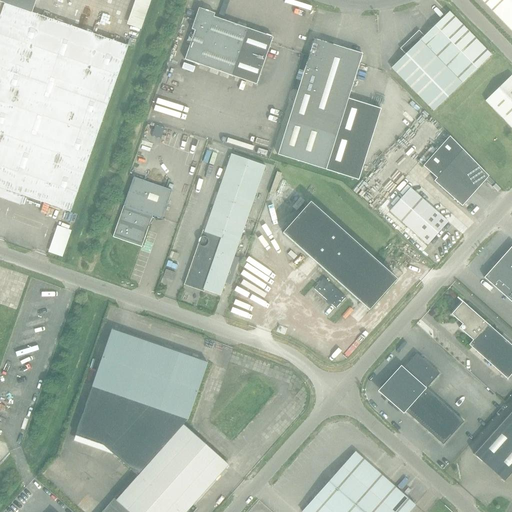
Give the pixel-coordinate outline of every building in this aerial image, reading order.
[(32,13),(36,0),(0,0),(0,187),(70,212),(128,46),(32,13)] [(131,0),(125,20),(139,25),(147,0),(131,0)] [(511,0),(481,0),(511,31),(511,0)] [(184,60),(232,76),(256,85),(273,37),(213,17),(214,14),(199,8),(191,29),(194,30),(184,60)] [(433,111),(462,83),(491,55),(449,12),(424,36),(418,30),(400,49),(405,54),(391,68),(433,111)] [(287,123),(277,155),(325,171),(358,181),(381,109),(348,99),(362,54),(314,39),(287,123)] [(511,76),(485,101),(511,128),(511,76)] [(447,166),(462,149),(449,136),(423,166),(436,178),(447,166)] [(421,160),(434,145),(429,141),(416,156),(421,160)] [(202,172),(213,175),(216,164),(212,163),(216,149),(204,145),(200,157),(205,159),(202,172)] [(447,166),(475,191),(488,176),(462,149),(447,166)] [(220,296),(245,224),(265,166),(231,154),(186,284),(220,296)] [(447,166),(436,178),(434,181),(462,206),(475,191),(447,166)] [(141,247),(149,224),(152,216),(161,219),(171,190),(133,177),(112,237),(141,247)] [(427,245),(445,224),(448,222),(410,188),(403,196),(389,211),(427,245)] [(382,267),(335,224),(310,202),(282,233),(355,298),(382,267)] [(53,220),(45,247),(59,252),(68,225),(53,220)] [(511,245),(484,278),(511,302),(511,245)] [(397,279),(382,267),(355,298),(369,310),(397,279)] [(165,269),(163,277),(172,280),(175,272),(165,269)] [(324,278),(314,289),(335,308),(345,297),(324,278)] [(396,296),(406,285),(402,281),(392,292),(396,296)] [(511,373),(511,346),(462,302),(451,314),(462,324),(459,328),(473,340),(469,345),(507,379),(511,373)] [(207,363),(112,330),(92,387),(187,420),(207,363)] [(416,353),(396,376),(383,391),(443,445),(463,422),(426,388),(439,374),(416,353)] [(213,361),(209,372),(215,374),(219,363),(213,361)] [(92,387),(75,435),(103,445),(136,474),(114,499),(128,511),(188,511),(190,511),(189,509),(228,465),(183,425),(187,420),(92,387)] [(511,410),(473,454),(504,481),(511,472),(511,410)] [(233,433),(231,439),(239,442),(241,436),(233,433)] [(301,511),(408,511),(415,505),(355,452),(302,511),(301,511)] [(75,500),(81,507),(90,499),(85,492),(75,500)]
